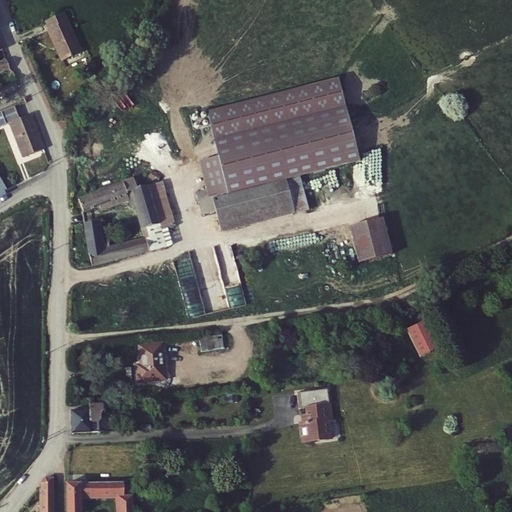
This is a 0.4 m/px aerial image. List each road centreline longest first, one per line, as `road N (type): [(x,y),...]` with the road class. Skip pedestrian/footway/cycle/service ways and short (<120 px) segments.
road 1 (track): [(58,338),(405,289),(511,239)]
road 2 (residential): [(4,511),(40,468),(56,424),(59,182)]
road 3 (residential): [(59,182),(51,132),(0,14)]
